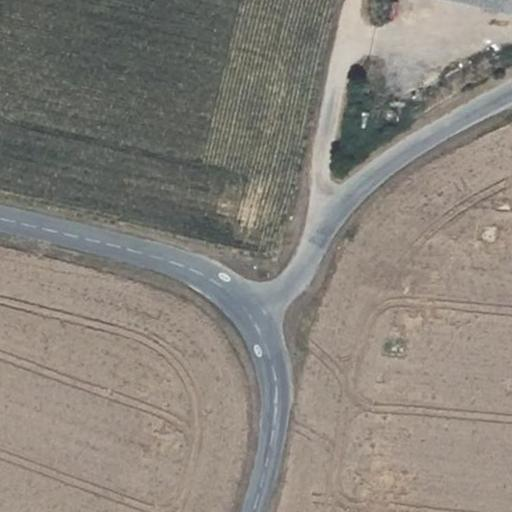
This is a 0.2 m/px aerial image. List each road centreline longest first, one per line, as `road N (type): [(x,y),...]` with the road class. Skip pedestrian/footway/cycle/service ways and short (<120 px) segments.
road 1 (unclassified): [(267,315),(318,240),(397,152),(511,95)]
road 2 (unclassified): [(267,315),(199,273),(0,220)]
road 3 (track): [(318,240),(367,0)]
road 4 (unclassified): [(253,511),(285,371),(267,315)]
